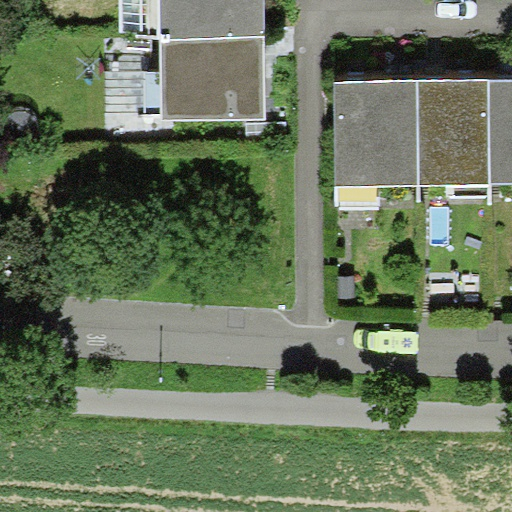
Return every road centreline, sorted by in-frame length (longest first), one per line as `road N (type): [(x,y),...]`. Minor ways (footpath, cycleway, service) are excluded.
road 1 (track): [(511,413),(0,391)]
road 2 (residential): [(511,344),(0,325)]
